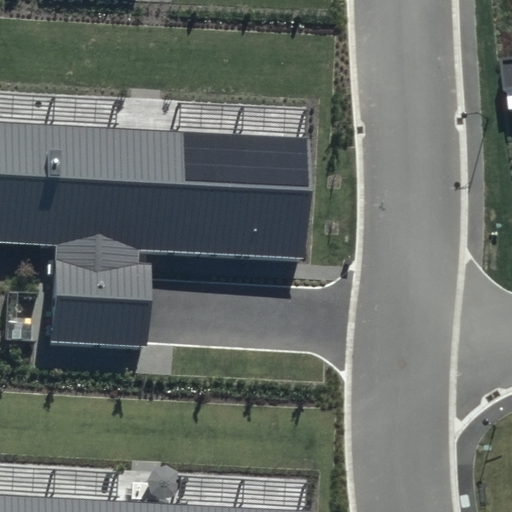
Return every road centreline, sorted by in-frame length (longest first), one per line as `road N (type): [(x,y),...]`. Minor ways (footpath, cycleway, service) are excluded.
road 1 (residential): [(403,0),(413,232),(406,364)]
road 2 (residential): [(406,364),(401,511)]
